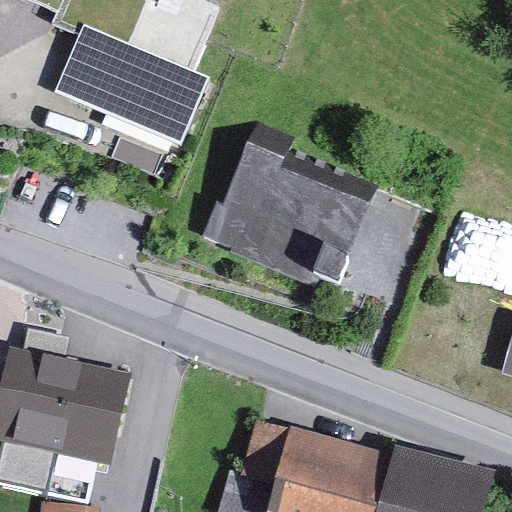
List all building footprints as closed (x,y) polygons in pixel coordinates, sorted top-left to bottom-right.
[(208,78),(84,27),(55,95),(179,146),(208,78)] [(377,183),(252,135),(210,244),(336,291),(377,183)] [(511,264),(511,210),(465,204),(458,257),(511,264)] [(511,335),(500,377),(511,380),(511,335)] [(108,382),(25,363),(6,441),(90,461),(108,382)] [(378,511),(393,456),(288,429),(266,511),(378,511)] [(482,511),(493,472),(396,447),(393,456),(378,511),(482,511)] [(105,511),(107,493),(47,487),(44,511),(105,511)]
